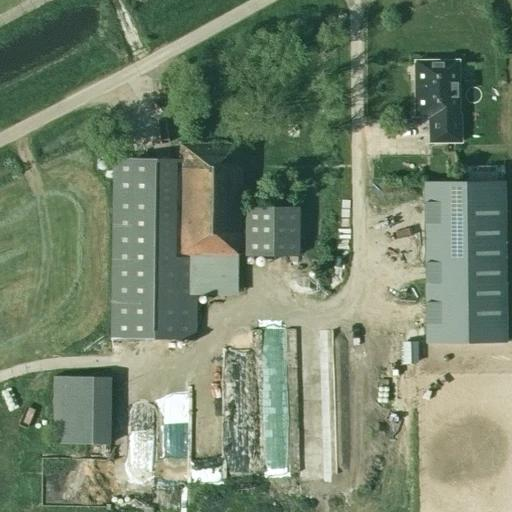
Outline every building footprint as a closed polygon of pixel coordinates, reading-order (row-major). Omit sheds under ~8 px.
[(460,142),(459,113),(458,113),(457,60),(413,61),(413,116),(427,115),(428,142),(460,142)] [(239,255),(240,144),(179,143),(178,163),(114,162),(114,190),(112,339),(194,340),(195,293),(221,292),(222,255),(239,255)] [(503,181),(422,182),(424,343),(504,342),(503,181)] [(297,255),(297,207),(244,206),(244,255),(297,255)] [(318,297),(318,279),(297,279),(296,297),(318,297)] [(214,319),(221,333),(240,323),(234,309),(214,319)] [(115,364),(126,388),(147,378),(136,354),(115,364)] [(108,377),(51,377),(51,444),(108,444),(108,377)] [(136,425),(135,446),(153,446),(153,425),(136,425)] [(223,449),(227,469),(252,464),(248,444),(223,449)] [(194,449),(194,457),(195,457),(194,481),(211,482),(213,449),(194,449)] [(40,460),(41,505),(100,505),(99,460),(40,460)] [(113,479),(114,501),(122,501),(121,479),(113,479)]
